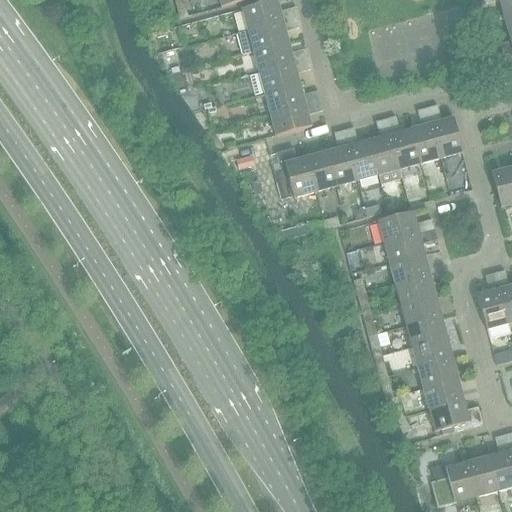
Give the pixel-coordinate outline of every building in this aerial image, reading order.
[(511,0),(480,0),(482,4),(498,0),(501,10),(511,7),(511,0)] [(184,2),(175,4),(179,19),(188,16),(184,2)] [(241,11),(247,33),(297,18),(294,8),(278,13),(275,2),(241,11)] [(511,7),(501,10),(507,32),(511,30),(511,7)] [(297,18),(247,33),(236,36),(242,57),(253,54),(287,44),(284,33),(300,28),(297,18)] [(511,30),(507,32),(509,41),(499,44),(504,61),(511,59),(511,30)] [(287,44),(253,54),(259,74),(309,60),(306,50),(290,54),(287,44)] [(309,60),(259,74),(265,95),(299,85),(296,74),(312,70),(309,60)] [(299,85),(265,95),(271,116),(321,101),(318,91),(302,96),(299,85)] [(321,101),(271,116),(277,138),(311,128),(308,116),(324,111),(321,101)] [(437,106),(426,108),(440,158),(462,152),(453,119),(441,122),(437,106)] [(421,128),(411,130),(420,164),(440,158),(426,108),(417,111),(421,128)] [(395,117),(385,120),(399,170),(420,164),(411,130),(400,133),(395,117)] [(380,139),(369,142),(378,175),(380,185),(401,180),(398,170),(399,170),(385,120),(375,122),(380,139)] [(353,128),(343,131),(357,181),(378,175),(369,142),(358,145),(353,128)] [(338,149),(327,153),(336,186),(357,181),(343,131),(334,134),(338,149)] [(315,192),(306,158),(296,161),(293,149),(276,154),(283,182),(289,180),(294,198),(315,192)] [(327,153),(306,158),(315,192),(336,186),(327,153)] [(511,204),(511,168),(492,174),(501,208),(511,204)] [(378,221),(384,243),(434,230),(432,220),(415,224),(412,212),(378,221)] [(338,217),(323,221),(326,229),(340,225),(338,217)] [(326,229),(323,221),(309,225),(291,230),(294,238),(312,233),(326,229)] [(434,230),(384,243),(389,264),(423,255),(421,244),(437,240),(434,230)] [(423,255),(389,264),(395,285),(429,276),(423,255)] [(505,271),(495,273),(508,324),(511,322),(511,286),(509,287),(505,271)] [(508,324),(495,273),(485,276),(489,292),(478,295),(487,329),(508,324)] [(429,276),(395,285),(401,306),(435,297),(429,276)] [(353,281),(357,295),(366,293),(362,279),(353,281)] [(366,293),(357,295),(361,309),(369,307),(366,293)] [(435,297),(401,306),(406,327),(440,318),(435,297)] [(440,318),(406,327),(412,348),(446,339),(440,318)] [(365,323),(368,337),(377,335),(373,321),(365,323)] [(377,335),(368,337),(372,351),(380,349),(377,335)] [(446,339),(412,348),(418,368),(452,360),(446,339)] [(452,360),(418,368),(423,389),(457,380),(452,360)] [(384,362),(376,364),(380,379),(388,376),(384,362)] [(388,376),(380,379),(383,393),(392,391),(388,376)] [(457,380),(423,389),(429,410),(463,401),(457,380)] [(463,401),(429,410),(435,432),(452,427),(454,432),(482,425),(477,408),(465,411),(463,401)] [(390,408),(396,421),(404,417),(398,404),(390,408)] [(404,417),(396,421),(403,434),(411,430),(404,417)] [(499,454),(488,457),(497,491),(511,487),(511,462),(505,435),(495,438),(499,454)] [(488,457),(467,463),(477,497),(497,491),(488,457)] [(477,497),(467,463),(446,469),(455,503),(477,497)]
